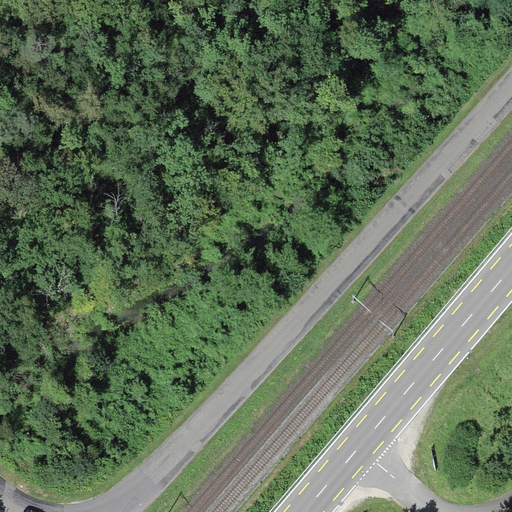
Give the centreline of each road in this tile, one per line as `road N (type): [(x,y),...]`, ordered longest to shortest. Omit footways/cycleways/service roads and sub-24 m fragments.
road 1 (unclassified): [(511,82),(116,511)]
road 2 (primary): [(511,257),(302,511)]
